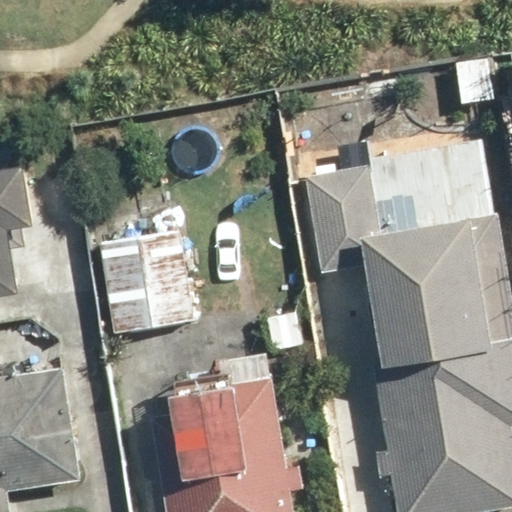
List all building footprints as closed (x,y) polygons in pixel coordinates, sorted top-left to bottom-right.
[(0,0),(0,54),(10,53),(2,0),(0,0)] [(184,25),(179,0),(28,0),(14,2),(22,51),(184,25)] [(488,59),(446,65),(452,110),(495,105),(488,59)] [(349,273),(385,511),(491,511),(511,507),(511,458),(509,436),(511,434),(511,331),(483,140),(304,183),(319,280),(349,273)] [(0,176),(0,300),(8,300),(0,248),(0,234),(20,232),(11,175),(0,176)] [(193,228),(94,241),(108,340),(207,326),(193,228)] [(0,511),(3,511),(1,497),(74,487),(57,373),(0,381),(0,511)] [(226,387),(229,410),(222,411),(220,396),(155,406),(157,422),(146,423),(161,511),(286,511),(264,381),(226,387)]
